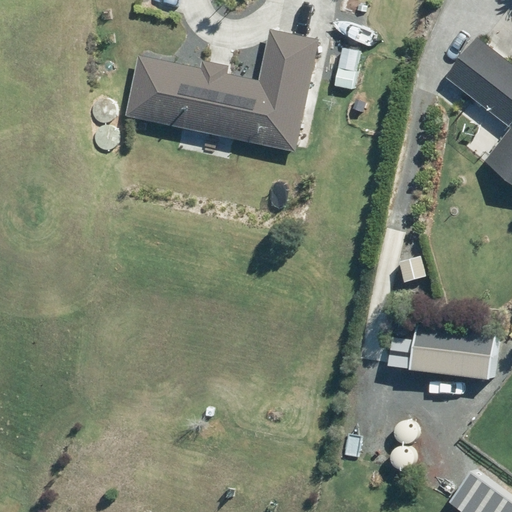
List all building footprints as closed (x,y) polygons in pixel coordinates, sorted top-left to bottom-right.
[(150,30),(107,26),(105,47),(148,51),(150,30)] [(206,68),(143,55),(130,116),(301,152),(324,39),(275,29),(264,80),(231,73),(233,66),(207,61),(206,68)] [(511,125),(511,132),(489,161),(511,178),(511,60),(483,37),(450,77),(511,125)] [(363,51),(346,48),(338,87),(356,90),(363,51)] [(269,168),(205,158),(200,195),(264,205),(269,168)] [(511,216),(510,215),(496,233),(511,245),(511,216)] [(502,334),(422,324),(416,370),(496,379),(502,334)] [(383,469),(374,467),(369,491),(414,501),(419,480),(383,471),(383,469)] [(468,511),(511,511),(511,494),(478,470),(455,502),(468,511)]
